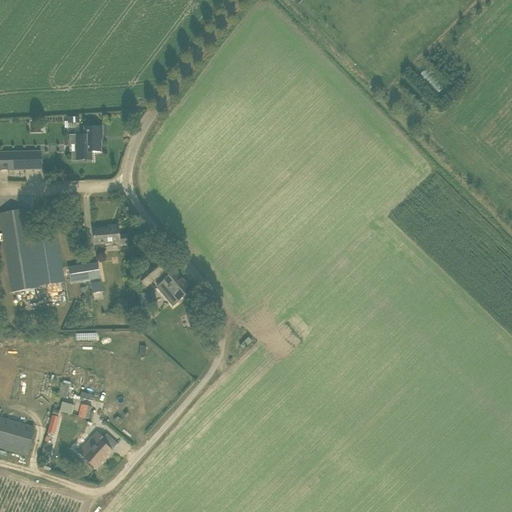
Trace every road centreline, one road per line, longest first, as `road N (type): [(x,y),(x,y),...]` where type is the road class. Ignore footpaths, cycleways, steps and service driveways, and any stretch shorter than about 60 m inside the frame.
road 1 (unclassified): [(140,453),(213,369),(220,325),(199,278),(124,182),(140,135),(243,0)]
road 2 (track): [(0,189),(124,182)]
